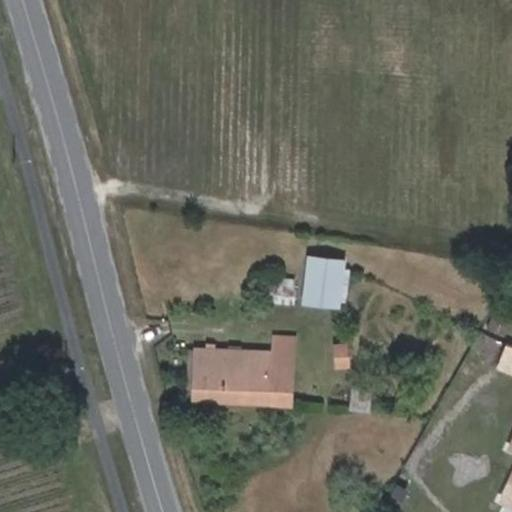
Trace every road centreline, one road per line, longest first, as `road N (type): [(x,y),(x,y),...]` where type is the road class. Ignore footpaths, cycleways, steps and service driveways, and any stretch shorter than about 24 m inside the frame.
road 1 (track): [(64,0),(114,192),(282,217),(283,0)]
road 2 (tertiary): [(25,0),(163,511)]
road 3 (track): [(511,238),(282,217)]
